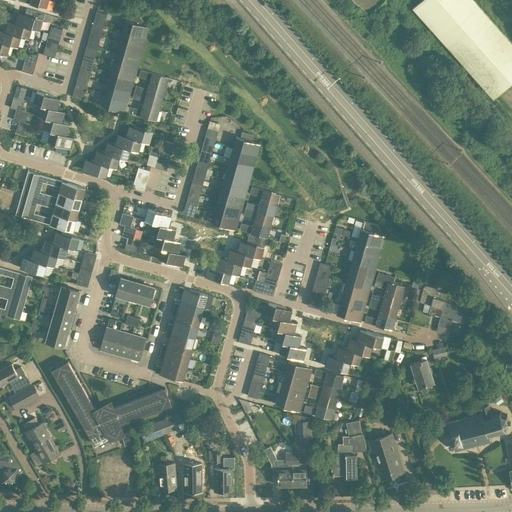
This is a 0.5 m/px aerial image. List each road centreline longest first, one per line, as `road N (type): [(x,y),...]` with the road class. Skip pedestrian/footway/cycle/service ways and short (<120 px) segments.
road 1 (primary): [(511,296),(252,0)]
road 2 (residential): [(410,340),(240,293)]
road 3 (residential): [(147,374),(79,355),(106,256)]
road 4 (tertiary): [(341,511),(511,505)]
road 5 (tertiary): [(254,511),(104,508)]
road 6 (residential): [(7,74),(66,90),(88,12)]
road 7 (residential): [(116,188),(177,205),(197,132)]
road 8 (residential): [(254,511),(247,464),(215,393)]
road 9 (residential): [(116,188),(0,152)]
